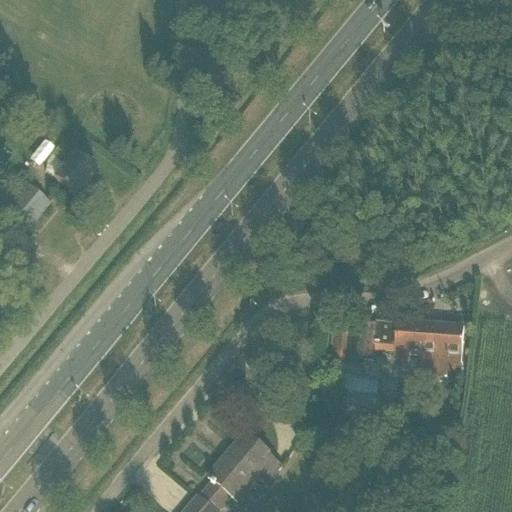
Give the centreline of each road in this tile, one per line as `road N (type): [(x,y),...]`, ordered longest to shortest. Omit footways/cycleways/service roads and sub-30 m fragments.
road 1 (secondary): [(20,511),(444,0)]
road 2 (secondary): [(381,0),(0,464)]
road 3 (unclassified): [(99,511),(249,330),(278,308),(427,292),(511,247)]
road 4 (residential): [(0,365),(169,166),(183,128),(181,0)]
